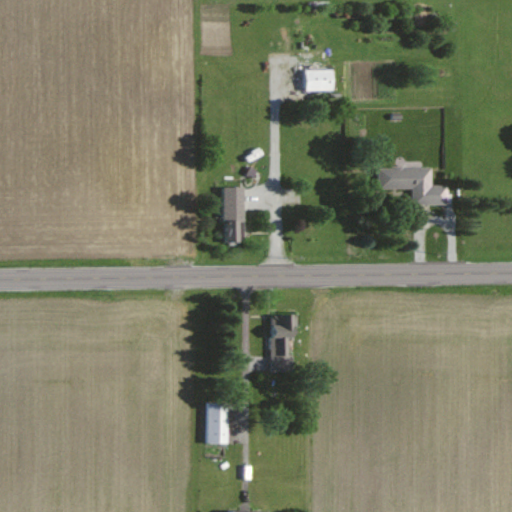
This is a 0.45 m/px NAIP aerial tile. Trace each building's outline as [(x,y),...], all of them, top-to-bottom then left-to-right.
[(302,68),(302,90),(332,90),(332,68),(302,68)] [(413,188),(413,204),(448,204),(447,183),(430,183),(430,166),(375,166),(375,189),(413,188)] [(243,186),(221,186),(222,242),(244,242),(243,186)] [(292,370),(292,352),(285,352),(285,339),(293,339),(293,313),(268,313),(268,370),(292,370)] [(226,442),(226,402),(203,402),(203,442),(226,442)]
